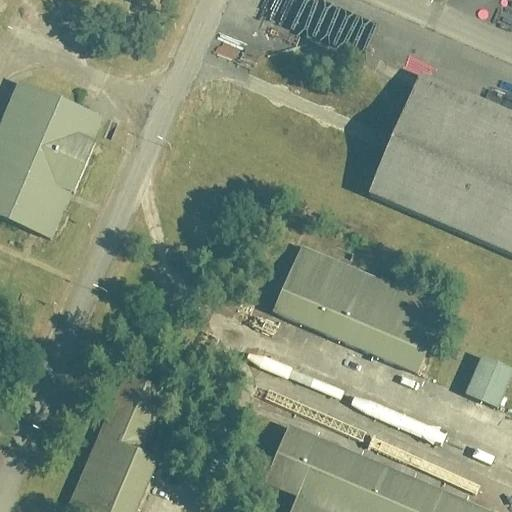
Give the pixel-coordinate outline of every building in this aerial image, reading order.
[(511,129),(406,85),(358,199),(511,264),(511,129)] [(9,87),(0,109),(0,226),(45,245),(95,123),(9,87)] [(289,259),(266,320),(407,374),(431,313),(289,259)] [(475,367),(457,406),(488,420),(506,381),(475,367)] [(130,511),(150,466),(136,460),(163,395),(127,379),(70,511),(130,511)] [(466,511),(282,430),(247,508),(255,511),(466,511)]
